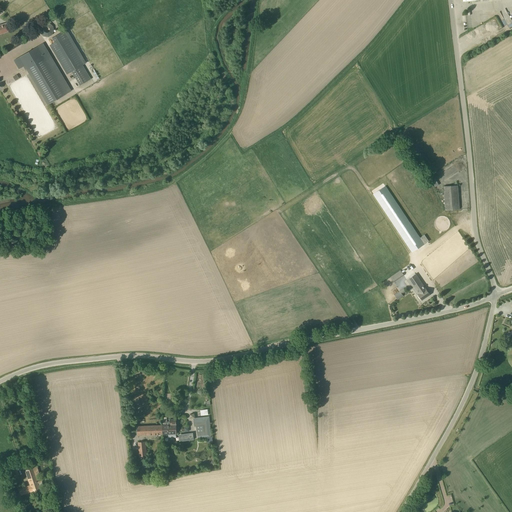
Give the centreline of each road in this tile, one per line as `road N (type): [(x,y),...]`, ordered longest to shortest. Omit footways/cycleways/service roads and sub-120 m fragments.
road 1 (unclassified): [(0,378),(44,359),(159,352),(204,359),(495,295)]
road 2 (track): [(260,0),(230,134),(195,169),(135,194),(0,211)]
road 3 (unclassified): [(495,295),(476,236),(449,0)]
road 4 (unclassified): [(400,511),(473,375),(495,295)]
